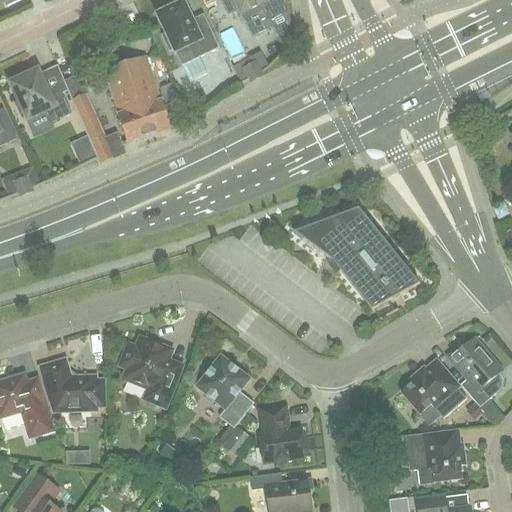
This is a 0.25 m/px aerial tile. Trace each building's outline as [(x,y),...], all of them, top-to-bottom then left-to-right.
[(220,0),(228,16),(239,10),(244,20),(252,37),(273,28),(283,49),(284,47),(285,48),(289,37),(289,26),(288,26),(287,25),(289,24),(288,12),(285,0),(220,0)] [(165,12),(157,16),(167,36),(163,37),(170,53),(174,51),(175,54),(176,54),(182,67),(220,50),(212,33),(201,38),(184,3),(181,5),(179,1),(164,8),(165,12)] [(146,58),(105,72),(120,116),(118,116),(128,144),(171,130),(162,101),(161,102),(146,58)] [(247,63),(234,69),(242,83),(254,76),(247,63)] [(50,97),(47,90),(38,72),(35,73),(33,70),(20,76),(22,79),(11,84),(20,103),(16,105),(23,119),(26,117),(28,121),(45,113),(51,125),(72,115),(61,92),(50,97)] [(72,102),(100,166),(126,155),(117,135),(106,140),(87,96),(72,102)] [(0,120),(0,148),(17,140),(7,117),(0,120)] [(32,170),(23,173),(30,189),(38,185),(32,170)] [(494,210),(499,220),(509,215),(504,205),(494,210)] [(333,262),(373,312),(374,311),(379,320),(394,312),(389,303),(420,286),(359,210),(294,234),(333,262)] [(172,352),(162,348),(140,339),(137,349),(133,347),(126,350),(122,363),(125,370),(128,371),(124,380),(148,390),(144,401),(166,410),(183,367),(168,361),(172,352)] [(461,387),(480,409),(501,392),(502,388),(503,381),(501,377),(499,375),(500,374),(473,342),(453,359),(470,379),(461,387)] [(234,430),(254,405),(240,394),(250,381),(221,358),(197,389),(226,411),(220,419),(234,430)] [(439,362),(427,372),(424,369),(409,382),(412,385),(402,394),(421,416),(431,407),(443,421),(467,400),(461,393),(464,391),(439,362)] [(65,363),(42,370),(55,412),(68,412),(69,414),(81,414),(82,411),(96,411),(96,407),(104,407),(103,383),(95,383),(95,379),(75,380),(74,382),(67,377),(69,375),(65,363)] [(29,441),(56,433),(39,379),(28,382),(25,374),(3,381),(0,385),(0,418),(1,420),(21,414),(29,441)] [(288,426),(286,409),(260,412),(264,436),(260,437),(264,465),(305,459),(302,431),(287,433),(286,427),(288,426)] [(414,472),(418,472),(432,470),(434,484),(463,480),(461,466),(465,466),(463,446),(461,430),(422,435),(423,439),(410,441),(414,472)] [(167,446),(160,455),(185,475),(192,465),(167,446)] [(75,465),(75,452),(66,452),(66,465),(75,465)] [(281,475),(250,479),(252,493),(266,491),(269,511),(301,511),(311,511),(310,511),(312,511),(308,485),(283,488),(281,475)] [(57,511),(49,506),(59,492),(38,477),(14,511),(16,511),(57,511)] [(445,499),(417,502),(418,511),(471,511),(471,509),(450,511),(444,511),(443,500),(445,499)]
